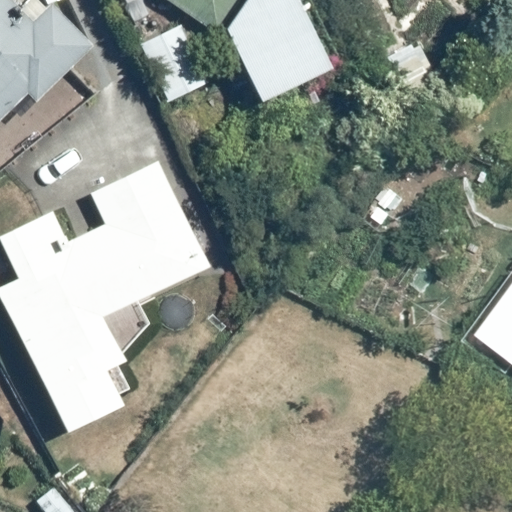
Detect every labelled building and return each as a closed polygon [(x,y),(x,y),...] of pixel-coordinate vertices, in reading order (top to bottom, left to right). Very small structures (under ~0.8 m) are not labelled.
[(3,0),(0,0),(0,116),(4,113),(14,124),(92,49),(44,0),(6,0),(5,2),(3,0)] [(157,0),(208,32),(241,113),(319,79),(285,0),(157,0)] [(205,81),(178,22),(136,41),(163,100),(205,81)] [(416,37),(382,56),(405,95),(438,77),(416,37)] [(54,209),(0,231),(0,260),(8,279),(0,281),(0,313),(55,445),(135,411),(111,355),(158,336),(142,298),(201,273),(156,167),(80,199),(92,228),(66,238),(54,209)] [(511,282),(489,316),(474,305),(447,344),(487,373),(497,359),(511,370),(511,282)]
